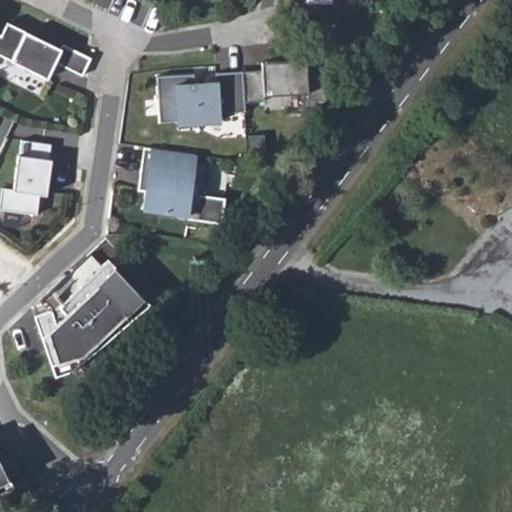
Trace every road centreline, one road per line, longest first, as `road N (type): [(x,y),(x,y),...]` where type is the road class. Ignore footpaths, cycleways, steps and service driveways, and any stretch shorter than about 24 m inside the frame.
road 1 (unclassified): [(468,0),(91,495)]
road 2 (residential): [(28,294),(89,232),(125,35)]
road 3 (residential): [(125,35),(160,45),(241,30),(260,24),(268,0)]
road 4 (residential): [(91,495),(73,486),(0,400)]
